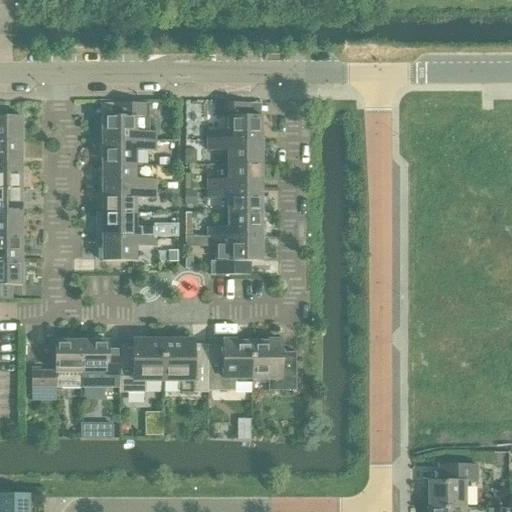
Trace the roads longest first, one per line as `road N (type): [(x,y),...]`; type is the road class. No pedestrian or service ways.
road 1 (residential): [(292,74),(292,310),(61,315)]
road 2 (residential): [(380,511),(378,74)]
road 3 (residential): [(61,315),(62,74)]
road 4 (residential): [(62,74),(292,74)]
road 5 (residential): [(76,511),(303,509)]
road 6 (residential): [(511,74),(378,74)]
